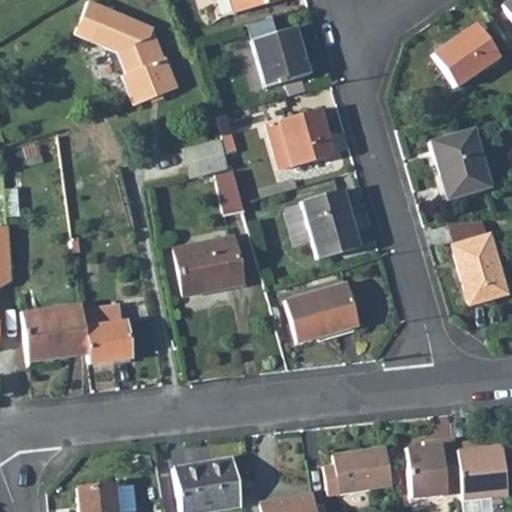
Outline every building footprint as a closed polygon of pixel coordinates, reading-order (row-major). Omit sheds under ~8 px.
[(225,0),(229,15),(282,0),(225,0)] [(511,0),(509,0),(499,7),(511,25),(511,0)] [(155,63),(146,40),(150,31),(117,16),(101,9),(85,2),(71,35),(87,42),(103,49),(113,53),(114,53),(123,75),(119,77),(131,107),(173,90),(162,60),(155,63)] [(472,26),(430,57),(453,89),(495,59),(472,26)] [(305,77),(291,29),(247,41),(261,89),(305,77)] [(146,40),(155,63),(162,60),(150,31),(146,40)] [(275,123),(288,169),(328,158),(315,112),(275,123)] [(223,116),(213,119),(224,156),(234,153),(223,116)] [(263,127),(276,173),(288,169),(275,123),(263,127)] [(486,189),(469,131),(426,144),(443,202),(486,189)] [(241,215),(238,205),(230,173),(213,177),(223,219),(241,215)] [(1,192),(3,218),(17,217),(15,191),(1,192)] [(298,204),(314,261),(355,249),(339,192),(298,204)] [(480,223),(444,226),(450,247),(484,237),(480,223)] [(448,247),(466,307),(504,296),(487,236),(484,237),(450,247),(448,247)] [(230,238),(170,251),(180,299),(240,286),(230,238)] [(342,285),(282,302),(294,344),(354,327),(342,285)] [(24,363),(84,355),(80,328),(78,312),(77,305),(18,313),(24,363)] [(78,312),(80,328),(117,323),(114,307),(78,312)] [(80,328),(84,355),(85,365),(128,359),(123,322),(117,323),(80,328)] [(452,445),(452,440),(436,442),(437,447),(422,448),(402,451),(408,500),(458,495),(452,445)] [(474,445),(474,443),(452,445),(458,495),(459,502),(503,497),(498,447),(475,450),(474,445)] [(390,487),(383,447),(330,456),(332,466),(321,468),(326,497),(390,487)] [(213,511),(238,508),(230,459),(171,469),(178,511),(213,511)] [(112,485),(73,489),(75,511),(114,511),(112,488),(112,485)] [(112,488),(114,511),(133,511),(131,485),(112,488)] [(312,511),(310,495),(259,504),(259,511),(312,511)] [(415,500),(415,511),(434,511),(448,511),(447,498),(415,500)]
